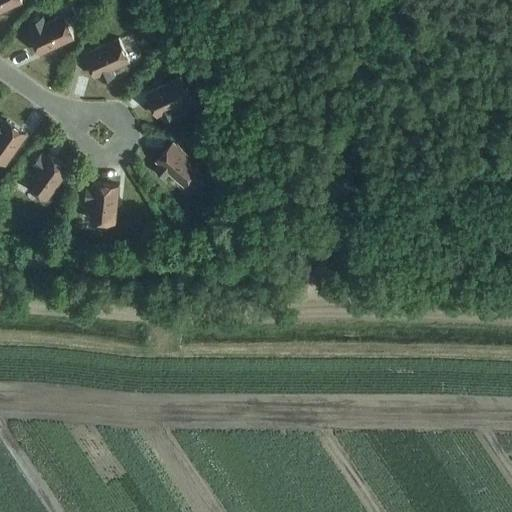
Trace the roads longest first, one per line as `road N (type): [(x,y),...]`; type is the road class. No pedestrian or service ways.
road 1 (track): [(0,302),(192,313),(311,309)]
road 2 (track): [(213,0),(323,253)]
road 3 (track): [(323,253),(337,219),(380,0)]
road 4 (track): [(311,309),(511,312)]
